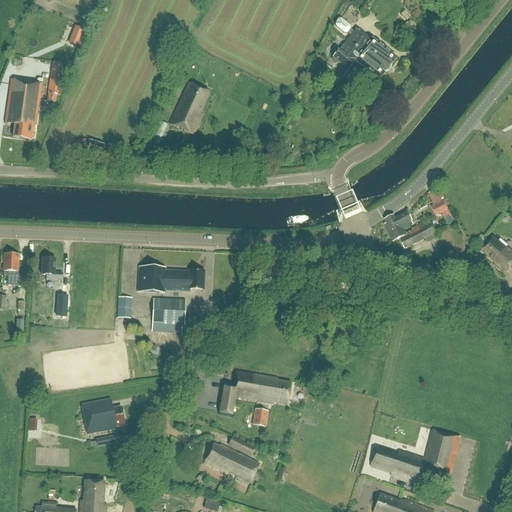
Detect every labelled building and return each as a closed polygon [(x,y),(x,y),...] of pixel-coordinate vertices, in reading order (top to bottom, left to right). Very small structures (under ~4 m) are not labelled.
[(362,53),(386,72),(396,60),(372,40),(371,42),(356,30),(353,33),(350,31),(350,30),(350,29),(350,28),(350,27),(343,22),(342,21),(341,21),(340,21),(339,21),(338,22),(337,22),(336,23),(336,24),(335,25),(335,26),(335,27),(336,28),(336,29),(337,30),(343,34),(344,35),(345,35),(346,35),(347,34),(350,37),(346,42),(361,54),(362,53)] [(361,54),(346,42),(332,59),(348,71),(355,62),(379,81),(386,72),(362,53),(361,54)] [(65,65),(53,64),(47,102),(56,104),(57,97),(61,98),(65,65)] [(42,85),(11,81),(5,125),(14,126),(13,139),(30,141),(31,137),(33,137),(35,124),(37,125),(42,85)] [(210,94),(189,84),(170,126),(193,137),(202,117),(200,116),(210,94)] [(194,147),(185,145),(181,165),(190,167),(194,147)] [(441,203),(435,192),(429,195),(434,206),(431,207),(437,218),(442,215),(447,224),(452,221),(442,202),(441,203)] [(393,243),(399,240),(406,237),(406,236),(403,231),(414,226),(408,214),(396,220),(395,217),(385,222),(388,227),(386,228),(393,243)] [(413,233),(406,236),(406,237),(399,240),(405,251),(425,240),(428,245),(438,239),(430,223),(412,231),(413,233)] [(511,252),(507,248),(506,250),(494,238),(482,252),(495,264),(494,266),(505,276),(511,268),(511,252)] [(19,256),(5,256),(4,273),(4,277),(8,277),(7,287),(21,287),(22,265),(18,265),(19,256)] [(55,261),(41,260),(41,276),(46,276),(46,281),(62,282),(63,274),(55,274),(55,261)] [(164,270),(142,269),(141,293),(163,294),(163,291),(189,292),(189,290),(203,290),(204,273),(190,273),(190,274),(164,273),(164,270)] [(361,295),(351,294),(350,302),(360,303),(361,295)] [(8,298),(0,297),(0,310),(9,311),(9,303),(8,302),(8,298)] [(133,300),(119,299),(118,320),(132,320),(133,300)] [(185,302),(153,301),(152,333),(182,334),(182,326),(184,326),(185,302)] [(278,380),(236,373),(233,387),(224,386),(219,415),(232,417),(235,399),(273,406),(274,403),(287,406),(291,385),(277,382),(278,380)] [(112,410),(111,401),(82,407),(87,436),(116,431),(116,429),(124,428),(120,408),(112,410)] [(269,413),(255,410),(252,426),(266,429),(269,413)] [(461,439),(433,431),(425,460),(399,452),(398,456),(377,450),(371,469),(392,475),(391,478),(420,486),(424,470),(450,478),(461,439)] [(116,444),(115,437),(95,441),(97,448),(116,444)] [(255,449),(232,438),(228,447),(251,458),(255,449)] [(219,448),(214,445),(203,466),(223,475),(224,472),(250,484),(259,465),(220,446),(219,448)] [(105,484),(84,483),(83,502),(81,502),(79,511),(106,511),(106,506),(103,506),(105,484)] [(401,502),(381,495),(374,511),(433,511),(404,501),(404,502),(401,501),(401,502)] [(217,511),(220,504),(207,500),(204,509),(212,511),(217,511)] [(55,504),(41,503),(41,508),(35,507),(34,511),(75,511),(75,510),(55,509),(55,504)]
